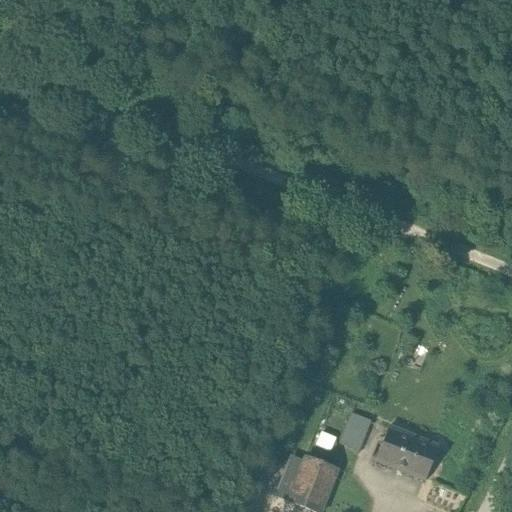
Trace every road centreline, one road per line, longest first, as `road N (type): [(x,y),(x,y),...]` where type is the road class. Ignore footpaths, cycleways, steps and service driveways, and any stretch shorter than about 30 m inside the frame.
road 1 (track): [(511,276),(120,122)]
road 2 (track): [(120,122),(0,77)]
